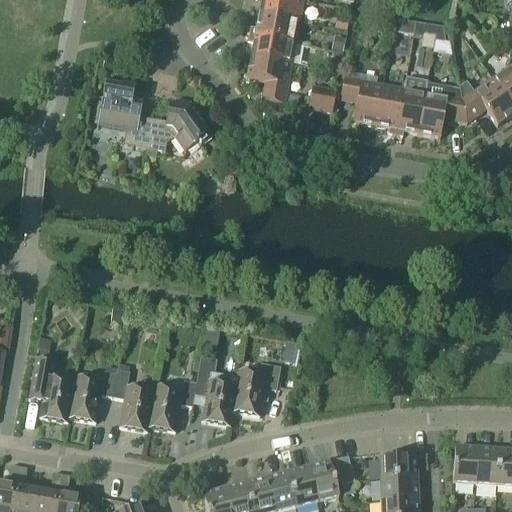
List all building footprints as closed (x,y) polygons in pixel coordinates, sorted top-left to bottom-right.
[(258,19),(299,27),(303,8),(307,9),(308,7),(272,0),(255,0),(255,4),(260,5),(258,19)] [(248,39),(300,49),(301,46),(296,45),(299,27),(258,19),(255,33),(250,32),(248,39)] [(415,29),(404,27),(403,39),(413,41),(415,29)] [(427,31),(425,39),(434,40),(436,33),(427,31)] [(443,32),(437,31),(435,45),(445,47),(443,32)] [(292,69),(295,51),(300,52),(300,49),(248,39),(247,47),(253,48),(250,62),(292,69)] [(246,84),(268,88),(267,92),(264,91),(264,93),(262,93),(261,102),(262,102),(262,104),(284,108),(292,69),(250,62),(246,84)] [(511,69),(491,84),(511,113),(511,69)] [(356,105),(352,128),(375,132),(382,90),(344,83),(341,98),(339,106),(352,108),(352,105),(356,105)] [(403,137),(417,140),(425,98),(427,88),(427,87),(406,83),(404,94),(395,141),(402,143),(403,137)] [(458,91),(459,94),(459,96),(461,105),(466,129),(482,118),(481,115),(484,113),(497,131),(511,120),(511,113),(491,84),(472,97),(464,86),(458,91)] [(114,133),(125,135),(136,137),(139,122),(141,113),(142,105),(132,103),(134,91),(121,88),(121,92),(105,89),(102,102),(105,103),(104,108),(101,107),(97,130),(98,130),(98,127),(115,130),(114,133)] [(447,125),(466,129),(461,105),(459,96),(459,94),(427,88),(425,98),(417,140),(439,144),(443,122),(447,122),(447,125)] [(395,141),(404,94),(382,90),(375,132),(389,134),(388,140),(395,141)] [(312,92),(308,114),(319,117),(324,94),(312,92)] [(335,97),(335,96),(324,94),(319,117),(331,119),(334,105),(335,98),(335,97)] [(192,109),(180,107),(179,114),(174,113),(175,109),(169,108),(165,127),(152,125),(148,147),(146,155),(164,158),(166,148),(174,143),(185,158),(198,149),(199,152),(211,143),(203,131),(205,129),(192,110),(192,109)] [(123,150),(146,155),(148,147),(152,125),(139,122),(136,137),(125,135),(123,150)] [(229,432),(232,417),(236,391),(237,383),(214,378),(217,366),(201,363),(196,389),(194,400),(206,403),(201,427),(229,432)] [(53,367),(36,364),(28,405),(42,408),(39,424),(67,429),(68,424),(67,423),(74,388),(73,387),(48,383),(50,368),(53,369),(53,367)] [(258,380),(238,376),(237,383),(236,391),(232,417),(259,422),(264,394),(276,397),(280,373),(260,369),(258,380)] [(153,397),(126,392),(129,378),(117,376),(116,379),(111,403),(124,405),(119,433),(147,438),(148,433),(147,433),(154,397),(153,397)] [(68,424),(95,429),(100,401),(111,403),(116,379),(104,377),(102,388),(74,383),(73,387),(74,388),(67,423),(68,424)] [(180,411),(192,413),(194,400),(196,389),(184,387),(182,397),(154,392),(153,397),(154,397),(147,433),(148,433),(175,438),(180,411)] [(454,452),(452,489),(475,490),(477,453),(454,452)] [(496,492),(498,455),(477,453),(475,490),(496,492)] [(511,492),(511,455),(498,455),(496,492),(511,492)] [(347,462),(335,466),(341,490),(352,487),(353,487),(347,462)] [(416,462),(379,463),(380,486),(417,485),(416,462)] [(306,473),(316,509),(338,503),(329,467),(306,473)] [(7,484),(5,490),(0,489),(0,511),(11,511),(15,492),(16,485),(18,472),(10,471),(8,484),(7,484)] [(24,487),(27,474),(18,472),(16,485),(24,487)] [(302,511),(316,509),(306,473),(285,478),(293,511),(302,511)] [(53,478),(50,492),(58,493),(61,480),(53,478)] [(266,483),(272,511),(293,511),(285,478),(266,483)] [(58,493),(57,500),(66,502),(69,481),(61,480),(58,493)] [(272,511),(266,483),(244,489),(249,511),(272,511)] [(417,485),(380,486),(381,509),(418,508),(417,485)] [(344,501),(354,498),(352,487),(341,490),(344,501)] [(249,511),(244,489),(223,494),(227,511),(249,511)] [(33,511),(36,496),(15,492),(11,511),(33,511)] [(202,499),(204,511),(227,511),(223,494),(202,499)] [(36,496),(33,511),(55,511),(57,500),(36,496)] [(78,511),(80,504),(66,502),(57,500),(55,511),(78,511)]
